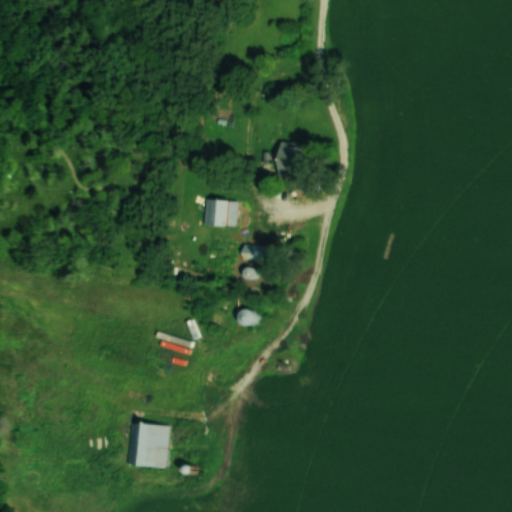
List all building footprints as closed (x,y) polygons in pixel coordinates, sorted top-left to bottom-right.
[(324,141),(288,140),(287,175),(322,176),(324,141)] [(237,223),(237,197),(209,197),(209,223),(237,223)] [(286,244),(248,243),(248,259),(285,260),(286,244)] [(248,309),(249,323),(263,323),(262,309),(248,309)] [(131,464),(171,465),(173,423),(133,421),(131,464)]
